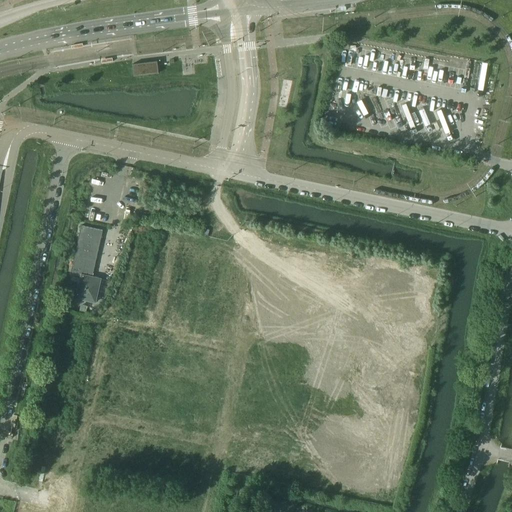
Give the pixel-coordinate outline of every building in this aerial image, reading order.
[(156,61),(132,64),(133,76),(158,73),(156,61)] [(102,230),(81,225),(69,276),(80,279),(75,298),(95,303),(100,279),(92,277),(102,230)] [(137,227),(123,316),(139,319),(141,307),(147,309),(148,302),(145,301),(156,230),(137,227)] [(178,309),(183,310),(179,328),(193,331),(209,242),(191,238),(178,309)] [(273,244),(259,321),(289,327),(301,263),(338,270),(340,256),(273,244)] [(225,246),(210,335),(227,338),(229,326),(235,327),(236,321),(232,320),(244,249),(225,246)] [(69,320),(48,444),(58,446),(61,429),(69,430),(88,323),(69,320)] [(318,322),(315,340),(422,360),(425,342),(318,322)] [(218,377),(222,358),(115,338),(112,357),(218,377)] [(372,396),(375,378),(269,356),(265,375),(372,396)] [(393,502),(415,377),(404,375),(401,393),(393,391),(374,499),(393,502)] [(106,384),(102,403),(209,423),(213,405),(106,384)] [(366,424),(260,402),(256,421),(362,443),(366,424)] [(96,431),(92,450),(199,471),(202,453),(96,431)] [(352,490),(355,472),(249,450),(245,469),(352,490)] [(79,510),(88,511),(188,511),(83,492),(79,510)]
